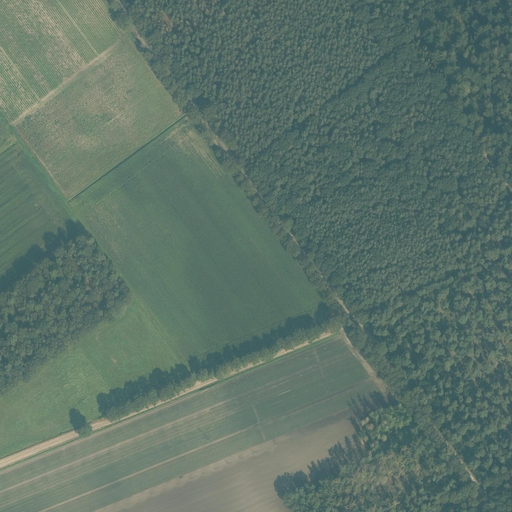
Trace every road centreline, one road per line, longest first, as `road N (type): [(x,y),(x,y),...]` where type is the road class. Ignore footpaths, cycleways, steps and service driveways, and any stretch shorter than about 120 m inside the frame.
road 1 (track): [(110,0),(479,497)]
road 2 (track): [(354,319),(0,465)]
road 3 (track): [(340,0),(384,58),(395,50),(408,56),(511,195)]
road 4 (track): [(354,319),(511,249)]
